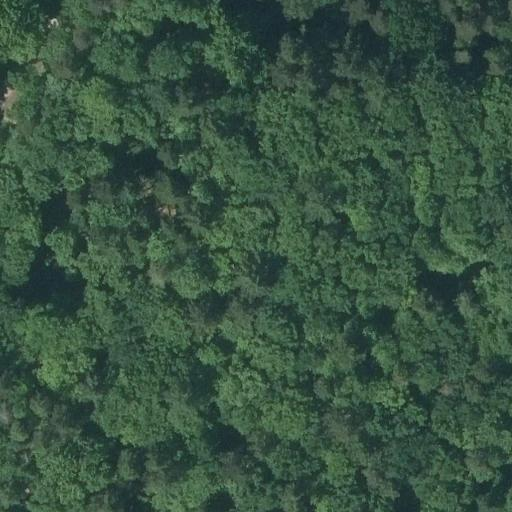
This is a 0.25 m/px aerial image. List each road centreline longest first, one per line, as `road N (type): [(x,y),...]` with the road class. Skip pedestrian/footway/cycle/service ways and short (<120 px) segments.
road 1 (track): [(511,83),(268,0)]
road 2 (track): [(0,104),(81,0)]
